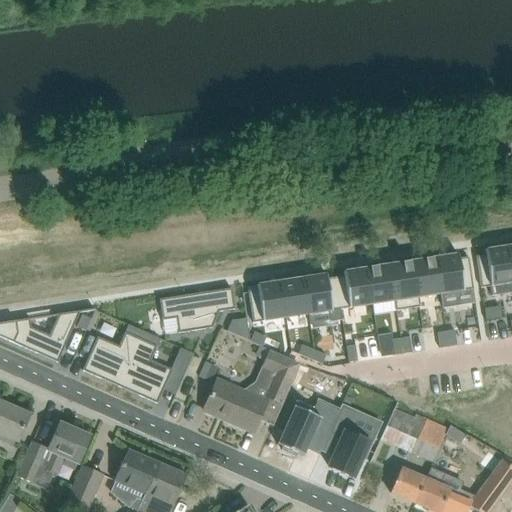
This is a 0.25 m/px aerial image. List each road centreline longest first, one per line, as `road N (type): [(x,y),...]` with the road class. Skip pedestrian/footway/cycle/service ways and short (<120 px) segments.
road 1 (residential): [(0,304),(507,224)]
road 2 (unclassified): [(511,103),(101,163),(49,184)]
road 3 (unclassified): [(511,152),(49,184)]
road 4 (tertiary): [(0,357),(347,511)]
